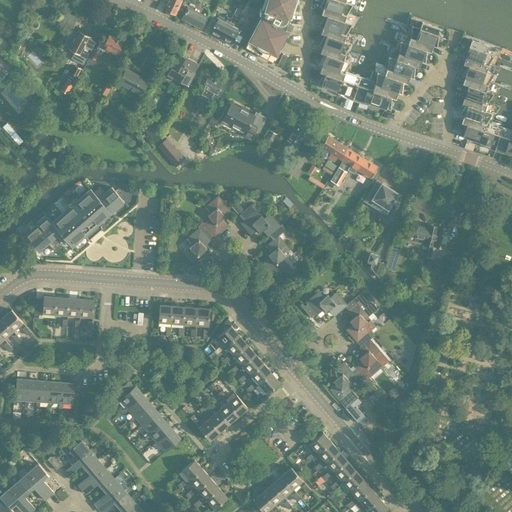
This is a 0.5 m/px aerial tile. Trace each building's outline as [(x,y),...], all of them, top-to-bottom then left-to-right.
[(175,14),(182,0),(181,0),(167,0),(164,9),(175,14)] [(263,0),(261,8),(260,8),(258,14),(265,16),(264,19),(261,17),(245,46),(273,61),(288,32),(288,31),(291,25),(286,22),(287,18),(291,19),(296,0),(263,0)] [(345,2),(345,0),(323,0),(319,7),(323,8),(321,14),(325,16),(325,15),(335,19),(337,13),(346,16),(346,15),(353,5),(345,2)] [(251,6),(247,16),(253,19),(256,9),(251,6)] [(200,28),(206,16),(187,7),(181,18),(200,28)] [(73,10),(70,16),(79,21),(82,15),(73,10)] [(346,15),(346,16),(337,13),(335,19),(325,15),(325,16),(318,26),(323,28),(321,34),(324,35),(334,38),(336,32),(345,35),(346,35),(352,24),(344,22),(346,15)] [(221,37),(228,23),(223,21),(217,18),(209,33),(214,36),(216,35),(221,37)] [(242,36),(248,24),(242,21),(239,29),(228,23),(221,37),(226,40),(227,42),(232,44),(237,34),(242,36)] [(437,34),(439,28),(421,22),(419,28),(412,25),(410,38),(419,41),(417,47),(427,51),(430,52),(432,46),(437,48),(438,35),(437,34)] [(71,58),(82,64),(86,57),(91,49),(94,43),(88,39),(89,37),(84,34),(83,33),(81,31),(79,32),(78,31),(76,33),(73,31),(72,33),(70,32),(64,44),(69,46),(68,47),(70,48),(69,50),(74,53),(71,58)] [(346,35),(345,35),(336,32),(334,38),(324,35),(318,45),(322,47),(320,53),(324,55),(324,54),(334,58),(336,51),(345,55),(345,54),(351,44),(344,41),(346,35)] [(116,57),(123,42),(109,35),(106,40),(102,38),(97,50),(94,48),(89,56),(96,60),(100,52),(103,53),(104,51),(111,55),(110,56),(113,58),(116,57)] [(27,37),(23,36),(18,49),(22,51),(27,37)] [(410,38),(408,44),(400,41),(398,53),(398,54),(407,57),(405,63),(415,66),(415,67),(419,68),(421,62),(425,63),(427,51),(417,47),(419,41),(410,38)] [(488,52),(490,46),(473,40),(470,46),(469,45),(462,57),(466,58),(464,64),(468,66),(468,65),(478,69),(480,62),(489,66),(489,65),(496,55),(488,52)] [(345,54),(345,55),(336,51),(334,58),(324,54),(324,55),(317,65),(321,67),(319,73),(323,74),(333,77),(335,71),(344,74),(351,63),(343,61),(345,54)] [(186,84),(198,64),(177,53),(173,59),(174,60),(170,66),(167,73),(173,76),(186,84)] [(398,54),(398,53),(396,59),(388,57),(387,69),(396,72),(393,79),(403,82),(407,84),(409,77),(413,79),(415,67),(415,66),(405,63),(407,57),(398,54)] [(283,66),(288,56),(282,54),(278,64),(283,66)] [(489,65),(489,66),(480,62),(478,69),(468,65),(468,66),(462,76),(466,77),(464,84),(467,85),(477,88),(480,82),(488,85),(489,85),(495,74),(487,72),(489,65)] [(75,79),(81,68),(74,65),(68,76),(75,79)] [(141,95),(148,81),(136,74),(126,68),(118,83),(129,88),(141,95)] [(387,69),(386,69),(384,75),(377,72),(375,84),(375,85),(384,88),(382,94),(392,98),(395,99),(397,93),(402,95),(403,82),(393,79),(396,72),(387,69)] [(344,74),(335,71),(333,77),(323,74),(317,85),(338,92),(337,93),(337,94),(340,95),(344,98),(349,100),(352,101),(358,85),(342,80),(345,74),(344,74)] [(216,94),(222,84),(207,76),(202,86),(204,87),(200,94),(199,93),(197,97),(194,103),(199,106),(202,100),(205,101),(208,97),(210,98),(213,92),(216,94)] [(67,79),(61,91),(67,94),(74,82),(67,79)] [(25,80),(16,88),(23,96),(32,88),(25,80)] [(112,85),(110,84),(106,82),(101,93),(106,95),(112,85)] [(489,85),(488,85),(480,82),(477,88),(467,85),(461,96),(465,97),(463,103),(467,105),(467,104),(477,108),(479,101),(488,105),(488,104),(494,94),(487,91),(489,85)] [(375,85),(375,84),(373,90),(358,85),(352,101),(357,102),(360,103),(363,104),(368,105),(369,104),(369,103),(390,110),(392,98),(382,94),(384,88),(375,85)] [(122,103),(125,96),(120,93),(117,100),(122,103)] [(125,111),(131,99),(125,96),(122,103),(119,108),(125,111)] [(488,104),(488,105),(479,101),(477,108),(467,104),(467,105),(460,115),(465,116),(462,123),(466,124),(476,127),(478,121),(487,124),(494,113),(486,111),(488,104)] [(255,112),(254,115),(231,103),(222,120),(244,132),(243,134),(250,138),(254,130),(258,132),(266,117),(255,112)] [(131,104),(125,115),(131,118),(137,107),(131,104)] [(207,123),(212,126),(218,116),(213,113),(207,123)] [(487,124),(478,121),(476,127),(466,124),(460,134),(481,142),(480,143),(480,144),(482,145),(487,147),(490,149),(495,151),(501,135),(485,130),(488,124),(487,124)] [(294,152),(307,130),(297,123),(287,139),(290,141),(286,147),(294,152)] [(153,141),(159,136),(149,124),(143,129),(153,141)] [(268,145),(274,135),(269,132),(263,142),(268,145)] [(511,139),(501,135),(495,151),(499,152),(504,153),(508,154),(511,155),(511,154),(511,153),(511,139)] [(341,159),(347,148),(328,136),(321,147),(330,152),(328,157),(334,161),(337,156),(341,159)] [(175,166),(184,158),(166,138),(157,146),(175,166)] [(210,146),(204,150),(209,155),(214,151),(210,146)] [(371,177),(377,167),(347,148),(341,159),(350,165),(348,169),(353,173),(356,169),(365,174),(371,177)] [(333,171),(336,165),(328,159),(324,165),(333,171)] [(311,174),(316,167),(312,164),(308,171),(311,174)] [(330,174),(332,171),(323,166),(322,169),(330,174)] [(335,184),(344,170),(338,166),(329,180),(335,184)] [(456,189),(461,174),(452,171),(448,187),(456,189)] [(323,188),(325,185),(310,176),(307,179),(323,188)] [(377,180),(364,201),(370,204),(384,213),(388,208),(391,202),(398,206),(401,195),(377,180)] [(55,219),(52,222),(60,232),(71,246),(123,201),(112,188),(110,190),(99,199),(90,188),(77,200),(76,199),(70,204),(71,205),(57,218),(55,219)] [(423,189),(421,196),(431,199),(433,191),(423,189)] [(222,214),(228,208),(217,196),(205,207),(210,213),(207,215),(209,218),(203,223),(204,225),(202,227),(200,224),(197,226),(198,228),(199,227),(208,239),(209,238),(213,235),(214,236),(227,225),(222,219),(225,217),(222,214)] [(253,212),(256,209),(251,204),(248,206),(238,214),(243,219),(239,222),(250,235),(256,230),(259,233),(262,230),(267,236),(269,235),(280,225),(269,213),(263,218),(261,214),(257,217),(253,212)] [(50,221),(46,215),(36,224),(58,248),(61,244),(55,237),(60,233),(50,221)] [(36,223),(23,234),(38,251),(48,243),(54,250),(57,248),(36,223)] [(278,235),(286,229),(281,223),(280,225),(269,235),(273,239),(265,246),(270,252),(267,254),(270,257),(264,262),(275,275),(288,264),(282,258),(286,256),(283,252),(289,247),(278,235)] [(430,259),(438,227),(428,224),(427,228),(417,226),(414,237),(424,239),(423,243),(429,244),(427,251),(426,258),(430,259)] [(209,238),(208,239),(199,227),(198,228),(186,238),(192,244),(189,247),(191,250),(185,255),(195,267),(190,272),(189,274),(199,274),(213,262),(204,251),(207,248),(204,245),(210,240),(209,238)] [(443,248),(448,229),(438,227),(430,259),(435,260),(436,253),(438,247),(443,248)] [(400,250),(391,247),(388,255),(385,267),(394,270),(398,257),(400,250)] [(378,261),(379,256),(370,253),(367,262),(371,264),(370,268),(379,278),(383,263),(378,261)] [(392,285),(396,274),(385,271),(382,282),(392,285)] [(282,279),(276,285),(279,289),(286,283),(282,279)] [(351,291),(355,296),(362,291),(357,286),(351,291)] [(327,293),(324,296),(319,290),(306,301),(307,303),(304,305),(302,302),(300,304),(310,317),(315,313),(317,314),(323,309),(326,312),(329,309),(334,315),(344,306),(346,304),(336,292),(330,297),(327,293)] [(370,314),(377,308),(362,290),(362,291),(355,296),(346,304),(344,306),(348,311),(347,312),(352,318),(349,321),(352,324),(346,329),(357,342),(369,331),(364,325),(367,322),(364,319),(370,314)] [(54,314),(56,297),(43,296),(42,313),(54,314)] [(67,315),(68,298),(56,297),(54,314),(67,315)] [(79,316),(81,299),(68,298),(67,315),(79,316)] [(92,317),(93,300),(81,299),(79,316),(92,317)] [(415,307),(417,301),(410,299),(409,306),(415,307)] [(170,322),(171,306),(159,305),(158,322),(170,322)] [(183,323),(184,307),(171,306),(170,322),(183,323)] [(195,324),(197,308),(184,307),(183,323),(195,324)] [(208,325),(209,309),(197,308),(195,324),(208,325)] [(12,330),(22,322),(11,309),(1,318),(12,330)] [(0,335),(3,339),(12,330),(1,318),(0,318),(0,335)] [(27,335),(30,332),(25,326),(22,329),(27,335)] [(225,346),(238,335),(230,326),(217,337),(225,346)] [(370,339),(373,336),(369,331),(357,342),(361,346),(357,350),(362,356),(359,358),(361,361),(355,366),(357,368),(365,378),(367,379),(379,368),(374,362),(377,359),(374,356),(380,351),(370,339)] [(18,343),(21,340),(16,334),(12,337),(18,343)] [(234,356),(246,344),(238,335),(225,346),(234,356)] [(9,351),(12,348),(6,342),(3,345),(9,351)] [(242,365),(255,354),(246,344),(234,356),(242,365)] [(216,354),(223,349),(220,346),(213,351),(216,354)] [(405,362),(413,354),(409,350),(401,358),(405,362)] [(250,374),(263,363),(255,354),(242,365),(250,374)] [(224,364),(231,358),(228,355),(221,360),(224,364)] [(365,378),(357,368),(352,372),(343,361),(330,372),(335,378),(332,381),(335,384),(329,389),(340,402),(341,401),(349,411),(353,407),(350,404),(358,397),(352,391),(347,385),(350,382),(348,379),(354,374),(360,382),(365,378)] [(258,384),(271,373),(263,363),(250,374),(258,384)] [(233,373),(239,368),(236,364),(230,369),(233,373)] [(266,393),(279,382),(271,373),(258,384),(266,393)] [(241,383),(247,377),(244,374),(238,379),(241,383)] [(24,400),(26,381),(16,380),(15,399),(13,399),(13,405),(16,405),(17,400),(24,400)] [(36,401),(37,381),(26,381),(24,400),(24,405),(28,406),(28,401),(36,401)] [(47,402),(49,382),(37,381),(36,401),(36,406),(39,406),(39,402),(47,402)] [(59,403),(60,383),(49,382),(47,402),(47,407),(51,407),(51,402),(59,403)] [(135,386),(133,388),(128,382),(109,399),(115,406),(121,401),(126,407),(141,394),(135,386)] [(72,404),(74,384),(60,383),(59,403),(58,408),(62,408),(62,403),(72,404)] [(249,392),(255,387),(252,383),(246,388),(249,392)] [(223,399),(227,396),(221,390),(218,393),(223,399)] [(257,402),(263,396),(260,393),(254,398),(257,402)] [(133,416),(149,403),(141,394),(126,407),(122,410),(124,413),(128,410),(133,416)] [(238,416),(247,408),(236,395),(226,403),(238,416)] [(394,397),(389,404),(395,408),(399,401),(394,397)] [(214,407),(217,404),(212,398),(208,401),(214,407)] [(141,424),(156,411),(149,403),(133,416),(130,419),(132,421),(136,418),(141,424)] [(228,424),(238,416),(226,403),(217,411),(228,424)] [(204,415),(208,412),(202,406),(199,409),(204,415)] [(148,433),(163,420),(156,411),(141,424),(137,428),(139,430),(143,427),(148,433)] [(219,432),(228,424),(217,411),(207,419),(219,432)] [(195,424),(199,421),(193,414),(189,417),(195,424)] [(209,441),(219,432),(207,419),(198,428),(209,441)] [(156,442),(171,429),(163,420),(148,433),(144,436),(147,439),(151,436),(156,442)] [(164,452),(179,439),(171,429),(156,442),(152,445),(154,447),(158,444),(164,452)] [(318,453),(331,441),(323,432),(309,443),(318,453)] [(74,463),(90,449),(81,439),(73,446),(68,441),(60,448),(65,454),(69,450),(74,455),(70,458),(74,463)] [(326,462),(339,451),(331,441),(318,453),(326,462)] [(39,449),(43,454),(48,449),(44,444),(39,449)] [(86,469),(98,459),(90,449),(74,463),(66,469),(70,475),(82,464),(86,469)] [(334,472),(347,460),(339,451),(326,462),(334,472)] [(308,461),(315,456),(312,452),(305,457),(308,461)] [(57,469),(62,465),(53,454),(48,458),(57,469)] [(82,489),(106,468),(98,459),(86,469),(91,474),(78,484),(82,489)] [(190,480),(202,469),(194,459),(181,470),(190,480)] [(342,481),(355,470),(347,460),(334,472),(342,481)] [(316,471),(323,465),(320,462),(313,467),(316,471)] [(43,480),(48,475),(38,464),(29,472),(49,495),(54,492),(43,480)] [(293,488),(302,480),(291,467),(282,475),(293,488)] [(102,487),(114,477),(106,468),(82,489),(86,494),(99,483),(102,487)] [(198,489),(211,478),(202,469),(190,480),(198,489)] [(350,491),(364,479),(355,470),(342,481),(350,491)] [(324,480),(331,474),(328,471),(322,477),(324,480)] [(44,500),(49,495),(29,472),(19,480),(29,492),(34,488),(44,500)] [(283,496),(293,488),(282,475),(272,484),(283,496)] [(98,507),(122,487),(114,477),(102,487),(107,492),(94,503),(98,507)] [(206,499),(219,488),(211,478),(198,489),(206,499)] [(180,488),(186,483),(183,479),(177,485),(180,488)] [(359,500),(372,489),(364,479),(350,491),(359,500)] [(25,496),(29,492),(19,480),(10,488),(30,511),(35,508),(25,496)] [(333,489),(339,484),(336,481),(330,486),(333,489)] [(273,505),(283,496),(272,484),(262,492),(273,505)] [(307,493),(310,490),(305,484),(301,486),(307,493)] [(119,506),(130,496),(122,487),(98,507),(102,511),(114,502),(119,506)] [(22,511),(29,511),(30,511),(10,488),(0,496),(3,500),(10,508),(11,508),(15,504),(22,511)] [(214,508),(227,497),(219,488),(206,499),(214,508)] [(188,498),(194,492),(191,489),(185,494),(188,498)] [(367,509),(380,498),(372,489),(359,500),(367,509)] [(341,499),(347,493),(344,490),(338,495),(341,499)] [(263,511),(264,511),(273,505),(262,492),(253,500),(263,511)] [(297,501),(301,498),(295,492),(292,495),(297,501)] [(131,511),(139,506),(130,496),(119,506),(123,511),(121,511),(131,511)] [(369,511),(382,511),(388,508),(380,498),(367,509),(369,511)] [(196,507),(202,502),(199,499),(193,504),(196,507)] [(349,508),(355,503),(352,499),(346,505),(349,508)] [(11,508),(10,508),(3,500),(0,502),(0,511),(13,511),(14,511),(11,508)] [(288,509),(291,506),(286,500),(283,503),(288,509)]
